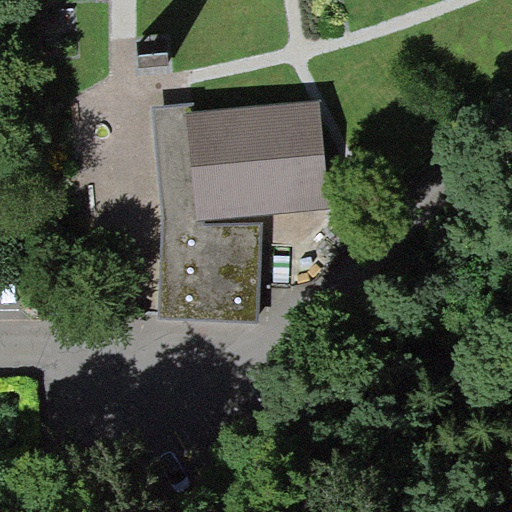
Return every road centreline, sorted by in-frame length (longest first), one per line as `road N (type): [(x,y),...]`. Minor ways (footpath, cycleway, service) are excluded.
road 1 (track): [(0,471),(129,445),(321,336),(511,139)]
road 2 (residential): [(321,336),(0,341)]
